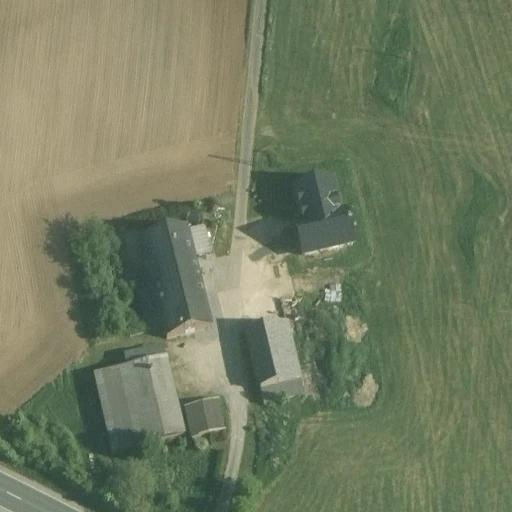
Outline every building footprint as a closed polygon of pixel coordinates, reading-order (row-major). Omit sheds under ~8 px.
[(280,204),(292,258),(349,246),(333,172),(288,181),(293,201),(280,204)] [(186,228),(141,239),(149,273),(134,277),(139,295),(154,292),(166,340),(211,329),(186,228)] [(286,323),(246,333),(263,405),(303,396),(286,323)] [(165,360),(93,377),(112,455),(183,438),(165,360)] [(216,404),(185,412),(192,443),(223,435),(216,404)]
